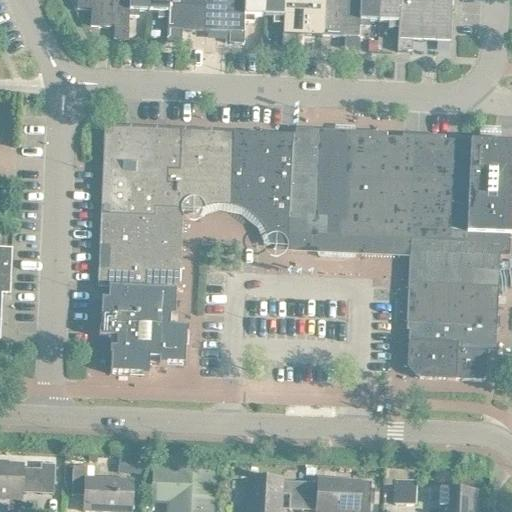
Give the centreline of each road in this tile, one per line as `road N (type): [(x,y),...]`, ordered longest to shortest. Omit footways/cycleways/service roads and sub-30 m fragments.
road 1 (residential): [(498,0),(496,65),(475,86),(444,95),(68,81)]
road 2 (tertiary): [(48,413),(434,424),(509,438)]
road 3 (residential): [(48,413),(68,81)]
